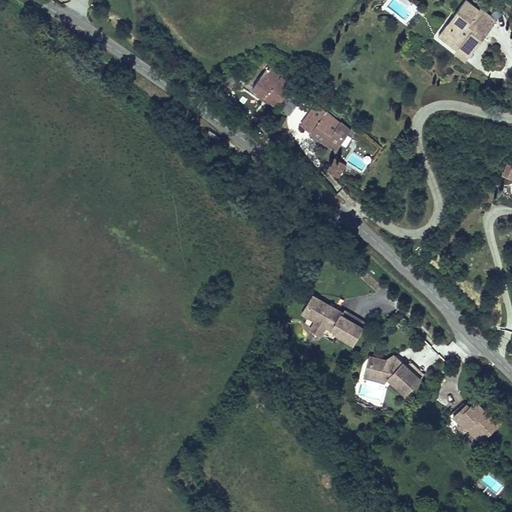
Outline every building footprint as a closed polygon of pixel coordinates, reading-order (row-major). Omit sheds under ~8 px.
[(467,1),(456,15),(459,18),(451,28),(447,26),(440,36),(457,50),(460,47),(470,56),(477,47),(470,42),(476,35),(482,40),(497,22),(479,8),(478,10),(467,1)] [(459,18),(456,15),(447,26),(451,28),(459,18)] [(470,42),(477,47),(482,40),(476,35),(470,42)] [(457,50),(456,52),(466,60),(470,56),(460,47),(457,50)] [(268,59),(261,66),(265,69),(268,65),(293,86),(296,82),(268,59)] [(293,89),(269,69),(254,88),(277,107),(293,89)] [(239,85),(243,79),(234,73),(226,83),(235,90),(239,85)] [(243,79),(239,85),(243,88),(247,82),(243,79)] [(290,116),(298,102),(289,97),(280,111),(290,116)] [(330,112),(319,104),(303,124),(337,150),(352,129),(342,121),(341,123),(329,114),(330,112)] [(220,138),(210,130),(206,137),(216,145),(220,138)] [(347,165),(337,158),(329,169),(339,176),(347,165)] [(501,175),(511,180),(511,164),(507,162),(501,175)] [(309,315),(312,310),(309,308),(314,298),(316,299),(319,298),(312,294),(302,311),(309,315)] [(361,326),(340,314),(338,313),(337,313),(336,310),(333,311),(328,308),(329,307),(324,304),(321,304),(320,299),(319,298),(316,299),(314,298),(309,308),(312,310),(309,315),(317,320),(315,324),(324,330),(326,327),(336,326),(338,334),(352,343),(361,326)] [(342,311),(320,299),(321,304),(324,304),(329,307),(328,308),(333,311),(336,310),(337,313),(338,313),(340,314),(342,311)] [(364,322),(343,309),(342,311),(340,314),(361,326),(364,322)] [(322,334),(324,330),(315,324),(312,329),(322,334)] [(419,379),(402,362),(394,354),(389,359),(375,355),(367,363),(369,365),(366,375),(385,380),(386,378),(403,394),(419,379)] [(367,363),(375,355),(370,354),(367,363)] [(422,376),(412,364),(402,362),(419,379),(422,376)] [(466,403),(454,415),(461,424),(458,426),(465,433),(470,428),(481,441),(501,423),(493,414),(488,417),(485,414),(487,412),(476,400),(469,406),(466,403)]
